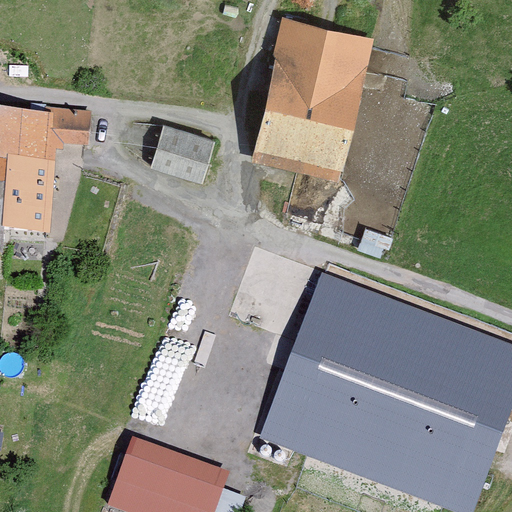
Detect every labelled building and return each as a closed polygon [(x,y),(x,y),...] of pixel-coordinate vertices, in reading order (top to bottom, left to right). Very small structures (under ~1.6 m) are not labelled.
[(370,37),(280,16),(248,155),(339,175),(370,37)] [(87,113),(0,109),(0,181),(5,181),(7,155),(53,157),(54,142),(86,143),(87,113)] [(212,138),(162,121),(148,162),(198,178),(212,138)] [(53,157),(7,155),(5,181),(4,228),(49,230),(53,157)] [(467,511),(511,390),(511,346),(317,275),(257,435),(466,511),(467,511)] [(133,413),(162,426),(174,400),(145,386),(133,413)] [(228,469),(133,439),(111,507),(126,511),(240,511),(246,496),(222,488),(228,469)] [(266,444),(263,446),(261,449),(261,452),(264,455),(268,455),(271,453),(271,449),(270,446),(266,444)] [(280,450),(276,451),(274,454),(275,458),(277,461),(281,461),(284,459),(285,455),(283,452),(280,450)]
